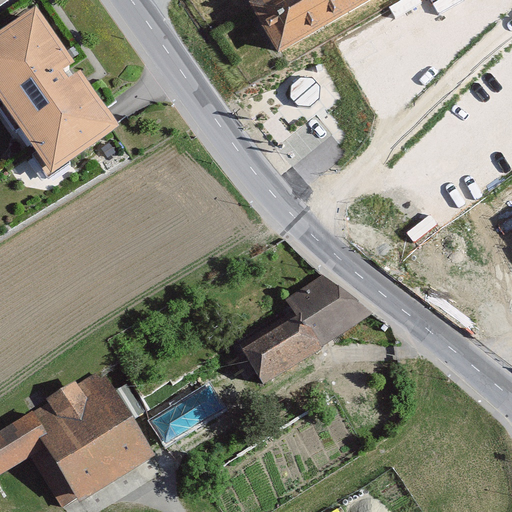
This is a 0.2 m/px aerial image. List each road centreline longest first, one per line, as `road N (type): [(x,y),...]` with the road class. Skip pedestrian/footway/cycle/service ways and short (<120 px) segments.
road 1 (residential): [(217,123),(432,0)]
road 2 (secondary): [(217,123),(272,194),(358,273)]
road 3 (secondary): [(358,273),(511,399)]
road 4 (residential): [(358,273),(511,166)]
road 5 (secondary): [(130,0),(217,123)]
